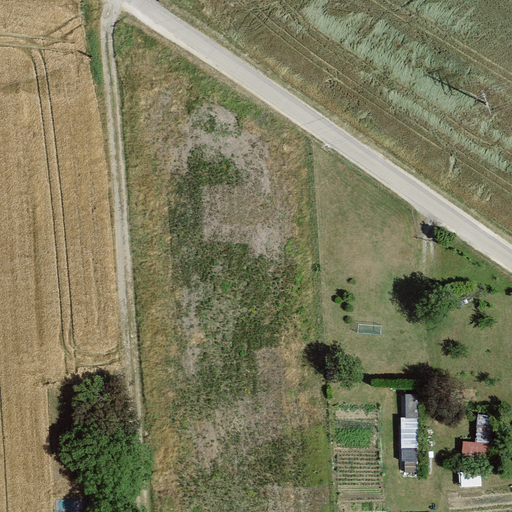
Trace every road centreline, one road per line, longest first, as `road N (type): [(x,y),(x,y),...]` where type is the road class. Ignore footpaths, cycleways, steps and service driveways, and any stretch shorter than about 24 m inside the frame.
road 1 (track): [(119,0),(105,34),(148,511)]
road 2 (track): [(137,0),(511,264)]
